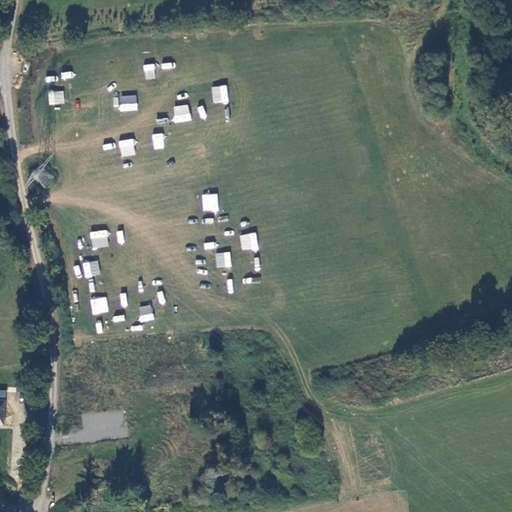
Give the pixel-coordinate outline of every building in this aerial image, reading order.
[(144,79),(155,79),(155,64),(145,64),(144,79)] [(211,86),(213,104),(228,102),(227,85),(211,86)] [(48,92),(49,105),(64,103),(63,90),(48,92)] [(119,111),(137,110),(136,95),(119,96),(119,111)] [(172,107),(175,123),(191,120),(188,104),(172,107)] [(163,133),(152,134),(153,149),(164,149),(163,133)] [(121,157),(135,154),(132,138),(118,141),(121,157)] [(202,194),(203,211),(218,210),(217,193),(202,194)] [(90,232),(92,248),(109,246),(106,230),(90,232)] [(255,232),(239,235),(242,251),(258,248),(255,232)] [(215,253),(216,267),(231,267),(230,252),(215,253)] [(85,277),(100,274),(97,260),(82,263),(85,277)] [(106,296),(90,299),(92,314),(109,312),(106,296)] [(151,304),(138,307),(141,322),(154,319),(151,304)] [(160,402),(163,411),(136,422),(143,441),(183,425),(172,397),(160,402)]
